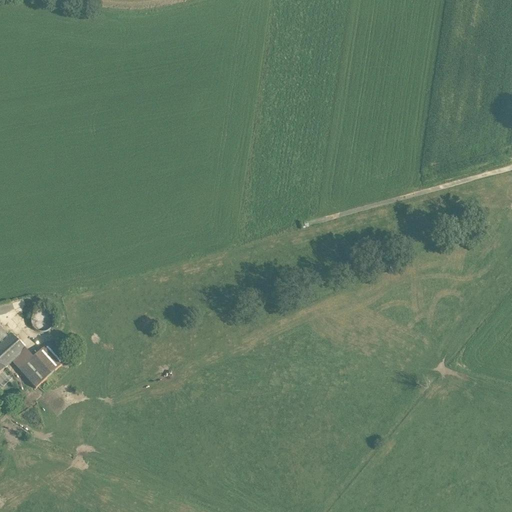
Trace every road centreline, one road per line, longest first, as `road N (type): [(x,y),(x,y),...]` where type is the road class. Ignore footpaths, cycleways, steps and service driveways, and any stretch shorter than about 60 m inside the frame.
road 1 (track): [(511,171),(301,228)]
road 2 (track): [(228,0),(151,22),(47,10)]
